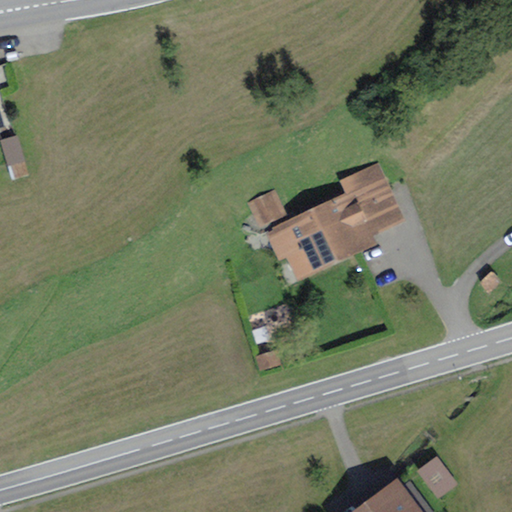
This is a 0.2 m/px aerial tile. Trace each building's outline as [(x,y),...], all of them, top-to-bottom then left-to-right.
[(30,176),(18,135),(0,140),(13,181),(30,176)] [(398,218),(375,170),(346,184),(352,196),(287,227),(306,268),(360,242),(357,236),(398,218)] [(260,221),(280,212),(272,195),(252,205),(260,221)] [(490,292),(502,280),(492,269),(479,281),(490,292)] [(453,485),(435,462),(421,473),(439,496),(453,485)] [(426,511),(413,493),(400,502),(394,494),(368,511),(426,511)]
